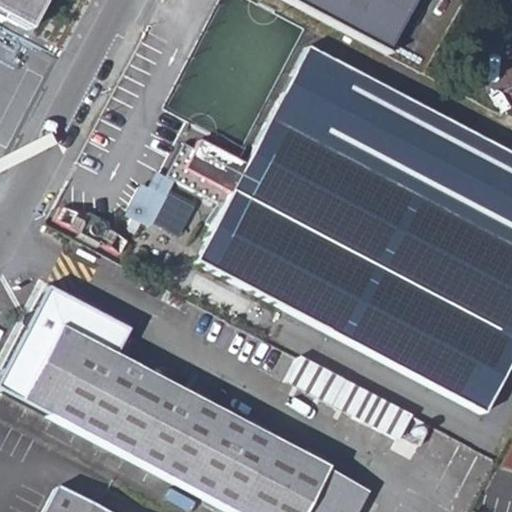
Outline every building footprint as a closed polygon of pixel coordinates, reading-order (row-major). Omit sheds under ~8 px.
[(0,0),(0,18),(24,32),(40,0),(0,0)] [(289,0),(386,50),(412,0),(289,0)] [(511,159),(302,49),(254,141),(241,167),(203,146),(198,156),(189,151),(179,146),(162,177),(219,208),(191,263),(477,414),(511,349),(511,159)] [(189,151),(198,156),(203,146),(195,141),(189,151)] [(299,511),(322,470),(115,360),(129,333),(45,289),(0,374),(0,393),(224,511),(299,511)] [(408,418),(230,324),(218,345),(396,438),(408,418)] [(416,452),(388,511),(448,511),(465,475),(416,452)] [(299,511),(353,511),(364,492),(322,470),(299,511)] [(94,511),(54,490),(41,511),(94,511)]
